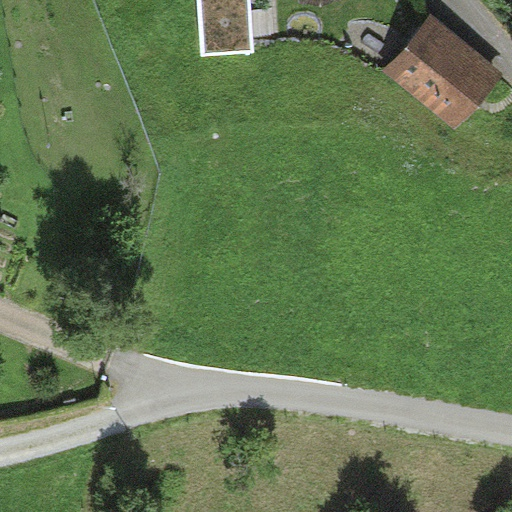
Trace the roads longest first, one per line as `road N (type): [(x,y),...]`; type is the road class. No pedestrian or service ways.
road 1 (residential): [(511,430),(267,389),(180,390)]
road 2 (track): [(0,456),(180,390)]
